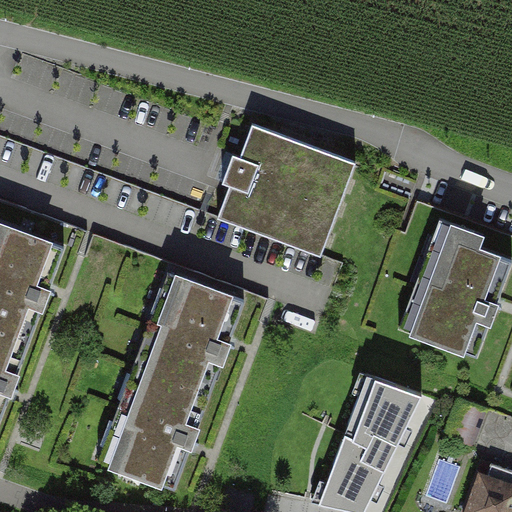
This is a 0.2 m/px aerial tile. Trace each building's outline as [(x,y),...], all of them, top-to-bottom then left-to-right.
[(361,163),(253,122),(240,157),(232,154),(221,183),(229,186),(217,218),(324,259),(361,163)] [(485,237),(442,221),(400,329),(465,353),(477,321),(491,327),(500,303),(486,298),(502,256),(481,248),(485,237)] [(41,286),(57,243),(0,222),(0,329),(22,338),(41,286)] [(173,273),(138,368),(198,390),(217,338),(233,295),(173,273)] [(0,396),(3,389),(22,338),(0,329),(0,396)] [(359,511),(425,383),(375,365),(350,437),(340,435),(309,506),(346,511),(359,511)] [(138,368),(103,463),(163,485),(179,441),(198,390),(138,368)] [(469,402),(457,437),(478,444),(489,409),(469,402)] [(445,506),(459,464),(441,459),(427,500),(445,506)] [(511,511),(511,481),(479,471),(466,511),(511,511)]
